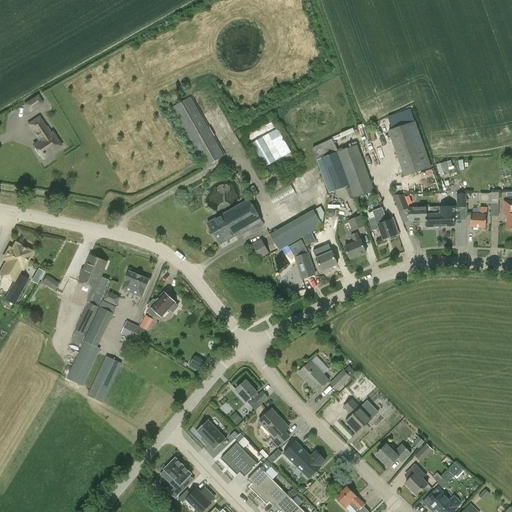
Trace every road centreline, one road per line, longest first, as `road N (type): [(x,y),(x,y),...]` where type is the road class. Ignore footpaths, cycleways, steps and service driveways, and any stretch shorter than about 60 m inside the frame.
road 1 (residential): [(511,266),(401,268),(246,346)]
road 2 (residential): [(246,346),(156,248),(10,213)]
road 3 (residential): [(397,504),(246,346)]
